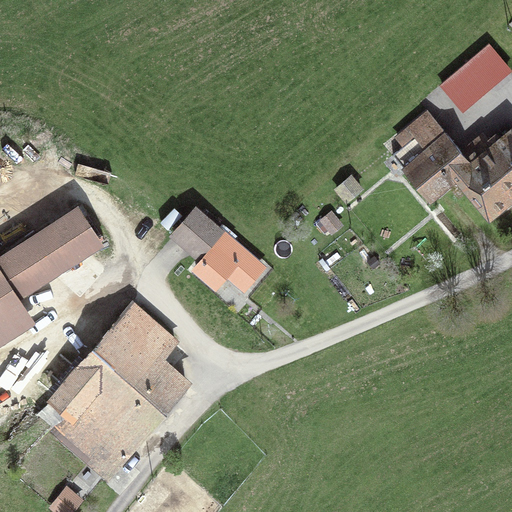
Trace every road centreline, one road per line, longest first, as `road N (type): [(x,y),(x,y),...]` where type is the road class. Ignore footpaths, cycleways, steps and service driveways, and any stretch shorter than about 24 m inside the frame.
road 1 (unclassified): [(511,257),(444,295),(262,366)]
road 2 (unclassified): [(262,366),(229,362),(202,344),(113,222)]
road 3 (unclassified): [(262,366),(216,384),(108,511)]
